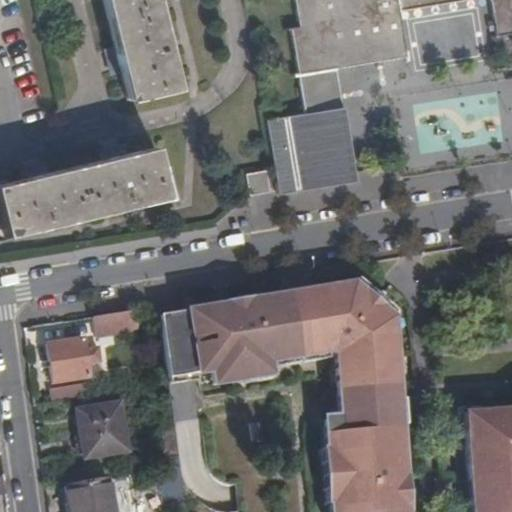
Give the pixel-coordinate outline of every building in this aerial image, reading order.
[(175,88),(153,0),(102,0),(126,100),(175,88)] [(292,0),(297,28),(288,29),(289,33),(398,15),(397,8),(395,0),(488,0),(489,1),(495,0),(292,0)] [(395,0),(397,8),(449,0),(395,0)] [(511,0),(495,0),(489,1),(497,53),(506,52),(503,35),(511,34),(511,0)] [(398,15),(289,33),(297,75),(333,69),(404,56),(398,15)] [(297,75),(301,99),(338,94),(333,69),(297,75)] [(304,114),(264,121),(273,170),(277,195),(338,184),(337,175),(353,172),(338,94),(301,99),(304,114)] [(3,236),(165,197),(153,148),(0,184),(0,230),(1,230),(3,236)] [(269,192),(266,171),(245,173),(248,194),(269,192)] [(337,175),(338,184),(355,181),(353,172),(337,175)] [(360,285),(391,310),(395,305),(364,280),(360,285)] [(168,381),(197,375),(211,373),(213,387),(242,382),(243,382),(242,380),(270,374),(267,364),(271,363),(297,358),(302,357),(328,353),(331,352),(334,357),(338,421),(322,422),(325,451),(325,452),(327,451),(331,504),(328,504),(328,506),(328,511),(406,511),(401,425),(399,399),(397,372),(396,349),(393,312),(391,310),(360,285),(358,284),(254,302),(229,306),(160,318),(168,381)] [(129,313),(93,319),(95,334),(131,328),(129,313)] [(52,384),(88,380),(87,367),(99,364),(96,350),(84,352),(83,340),(45,346),(52,384)] [(328,353),(302,357),(303,364),(330,359),(328,353)] [(299,364),(297,358),(271,363),(273,369),(299,364)] [(243,382),(242,382),(242,386),(271,380),(270,374),(242,380),(243,382)] [(169,385),(169,387),(199,382),(197,375),(168,381),(169,385)] [(399,399),(401,425),(407,425),(405,398),(399,399)] [(125,452),(118,405),(76,412),(83,459),(125,452)] [(511,511),(511,412),(461,415),(466,483),(472,482),(473,500),(467,500),(467,511),(511,511)] [(261,442),(259,424),(250,425),(252,443),(261,442)] [(168,458),(166,448),(152,450),(153,460),(168,458)] [(325,452),(325,451),(319,451),(323,506),(328,506),(328,504),(331,504),(327,451),(325,452)] [(68,511),(133,511),(129,480),(64,490),(68,511)]
